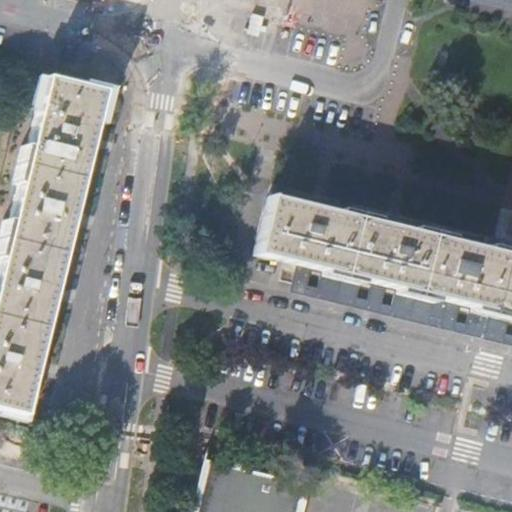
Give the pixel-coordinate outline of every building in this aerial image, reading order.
[(42,79),(0,250),(0,411),(20,416),(33,366),(51,291),(69,217),(87,142),(99,93),(42,79)] [(511,258),(503,256),(391,229),(265,198),(252,255),(320,272),(313,297),(352,306),(358,281),(394,290),(388,315),(427,325),(432,300),(511,318),(511,258)] [(195,511),(207,462),(201,461),(188,511),(195,511)] [(207,462),(195,511),(292,511),(299,485),(207,462)] [(301,511),(307,488),(299,485),(292,511),(301,511)]
